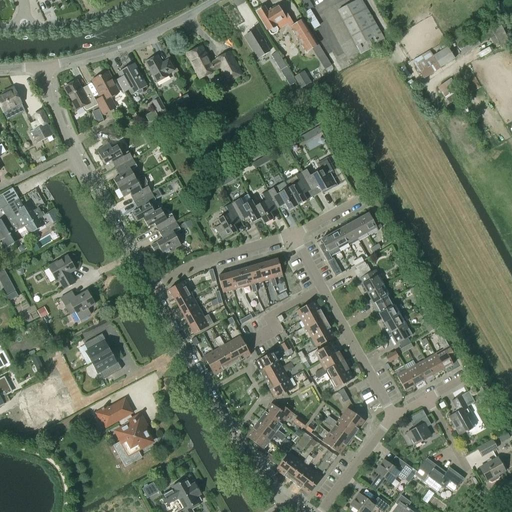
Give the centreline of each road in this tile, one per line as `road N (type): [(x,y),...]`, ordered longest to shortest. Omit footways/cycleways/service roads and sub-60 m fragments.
road 1 (tertiary): [(298,511),(258,476),(148,288)]
road 2 (tertiary): [(148,288),(72,150),(44,67)]
road 3 (residential): [(392,414),(292,236)]
road 4 (residential): [(44,67),(110,53),(219,0)]
road 5 (residential): [(292,236),(148,288)]
road 6 (residential): [(322,511),(392,414)]
